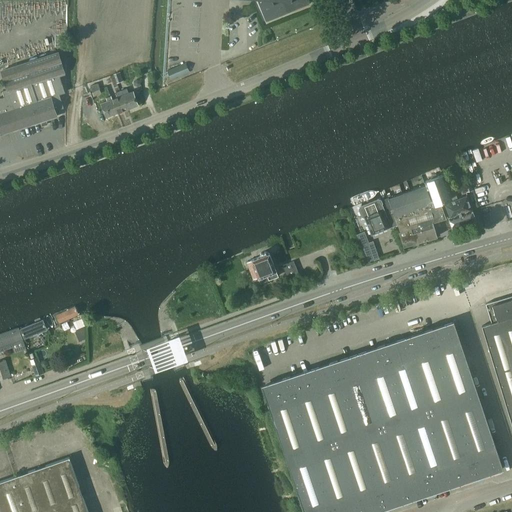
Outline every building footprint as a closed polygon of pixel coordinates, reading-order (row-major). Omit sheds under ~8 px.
[(258,0),(266,21),(309,4),(309,0),(258,0)] [(3,91),(5,99),(0,100),(0,128),(2,134),(43,121),(43,122),(47,121),(46,119),(57,116),(54,108),(63,105),(58,91),(64,90),(59,73),(65,71),(58,52),(1,71),(7,89),(3,91)] [(184,64),(167,70),(171,79),(187,73),(184,64)] [(120,72),(115,74),(118,83),(124,81),(120,72)] [(98,83),(90,86),(92,92),(100,89),(98,83)] [(127,88),(121,90),(128,109),(138,105),(133,91),(129,93),(127,88)] [(118,97),(112,99),(117,113),(128,109),(121,90),(116,92),(118,97)] [(112,99),(111,96),(107,98),(108,101),(102,103),(107,117),(117,113),(112,99)] [(425,181),(434,204),(440,202),(444,201),(452,198),(451,196),(443,174),(425,181)] [(469,180),(463,181),(466,191),(472,190),(469,180)] [(397,224),(404,246),(437,236),(433,222),(446,218),(440,202),(434,204),(433,205),(426,185),(388,198),(397,224)] [(456,194),(451,196),(452,198),(444,201),(445,204),(444,204),(450,218),(449,218),(452,228),(476,219),(472,209),(467,196),(458,199),(456,194)] [(372,234),(397,224),(388,198),(381,201),(381,200),(379,199),(361,206),(359,209),(362,215),(365,217),(366,220),(363,222),(364,225),(368,223),(372,234)] [(361,246),(367,263),(374,260),(369,243),(361,246)] [(260,253),(259,256),(252,259),(247,261),(254,279),(258,277),(261,283),(278,276),(269,253),(265,251),(260,253)] [(294,261),(283,265),(289,281),(300,277),(294,261)] [(511,297),(486,303),(492,323),(482,326),(511,422),(511,297)] [(55,313),(60,325),(84,315),(78,303),(55,313)] [(45,316),(19,326),(24,340),(50,329),(45,316)] [(305,511),(367,511),(502,467),(454,322),(263,386),(305,511)] [(0,349),(25,341),(24,340),(19,326),(19,325),(0,331),(0,349)] [(77,329),(75,332),(79,341),(85,339),(85,326),(77,329)] [(178,331),(173,333),(172,331),(161,334),(161,336),(164,345),(169,358),(170,361),(173,368),(175,371),(185,366),(184,364),(188,363),(189,363),(189,362),(189,361),(187,356),(187,355),(186,352),(181,339),(181,338),(181,337),(180,336),(179,334),(179,332),(179,331),(178,331)] [(73,350),(59,354),(60,357),(65,362),(70,358),(73,350)] [(37,357),(30,359),(36,376),(41,374),(37,363),(39,362),(37,357)] [(0,511),(88,511),(69,457),(0,481),(0,511)]
